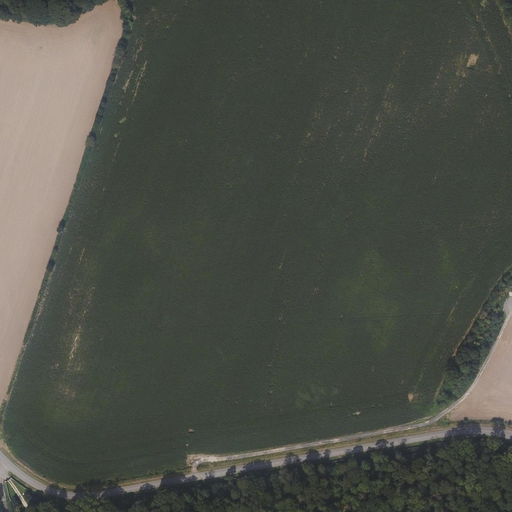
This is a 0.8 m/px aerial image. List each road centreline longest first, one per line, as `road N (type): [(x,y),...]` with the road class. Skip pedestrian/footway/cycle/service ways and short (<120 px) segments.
road 1 (tertiary): [(0,455),(39,486),(86,495),(468,430),(511,436)]
road 2 (track): [(196,477),(202,457),(423,420),(460,400),(511,314)]
road 3 (track): [(484,511),(373,493),(275,511)]
